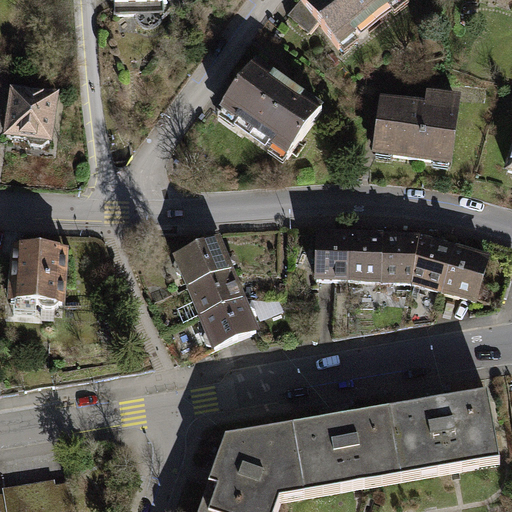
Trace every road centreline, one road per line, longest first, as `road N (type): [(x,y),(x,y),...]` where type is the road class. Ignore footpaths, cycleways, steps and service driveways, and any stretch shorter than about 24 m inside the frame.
road 1 (residential): [(113,212),(396,203),(511,228)]
road 2 (residential): [(167,406),(511,345)]
road 3 (residential): [(113,212),(267,0)]
road 4 (residential): [(113,212),(85,0)]
road 5 (residential): [(0,433),(167,406)]
